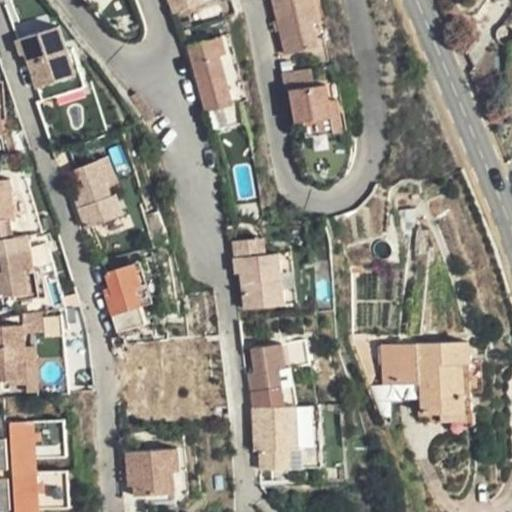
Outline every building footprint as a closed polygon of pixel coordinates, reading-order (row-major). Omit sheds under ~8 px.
[(163,0),(167,8),(190,0),(163,0)] [(313,19),(308,0),(268,0),(280,52),(311,45),(306,21),(313,19)] [(317,0),(308,0),(313,19),(306,21),(311,45),(327,42),(317,0)] [(50,22),(8,36),(13,52),(19,50),(31,84),(68,71),(58,44),(50,22)] [(216,34),(210,36),(213,50),(220,48),(216,34)] [(196,94),(224,87),(213,50),(210,36),(189,41),(192,55),(185,57),(196,94)] [(181,43),(185,57),(192,55),(189,41),(181,43)] [(67,42),(58,44),(68,71),(76,68),(67,42)] [(316,65),(280,71),(283,86),(319,80),(316,65)] [(76,68),(68,71),(31,84),(35,97),(81,81),(76,68)] [(332,78),(319,80),(328,130),(341,129),(332,78)] [(300,135),(328,130),(319,80),(283,86),(290,119),(296,118),(300,135)] [(228,103),(224,87),(196,94),(200,110),(228,103)] [(103,153),(91,158),(111,215),(118,213),(111,190),(115,188),(103,153)] [(111,215),(91,158),(64,168),(74,196),(76,202),(72,203),(80,226),(111,215)] [(0,215),(5,215),(12,213),(6,175),(0,175),(0,215)] [(8,234),(0,234),(0,293),(26,289),(22,264),(29,263),(25,231),(8,234)] [(262,235),(236,239),(237,254),(264,252),(262,235)] [(264,252),(237,254),(231,255),(233,270),(239,270),(243,306),(281,302),(275,250),(264,252)] [(137,259),(131,262),(144,299),(151,297),(137,259)] [(144,299),(131,262),(101,272),(106,284),(109,292),(103,293),(116,329),(143,320),(136,301),(144,299)] [(100,286),(103,293),(109,292),(106,284),(100,286)] [(0,381),(25,380),(22,346),(20,324),(0,325),(0,381)] [(277,385),(279,384),(276,366),(282,365),(279,341),(279,338),(248,342),(252,369),(246,370),(248,389),(277,385)] [(285,340),(279,341),(282,365),(276,366),(279,384),(290,383),(285,340)] [(422,413),(439,412),(464,411),(462,363),(470,362),(469,340),(396,344),(397,389),(421,388),(422,413)] [(36,345),(22,346),(25,380),(37,380),(36,345)] [(277,385),(248,389),(252,405),(279,404),(277,385)] [(290,448),(297,447),(293,403),(279,404),(252,405),(253,428),(258,428),(260,449),(261,469),(291,468),(290,448)] [(465,421),(464,411),(439,412),(440,422),(465,421)] [(9,421),(12,471),(36,470),(34,455),(64,453),(61,418),(9,421)] [(123,452),(124,468),(130,468),(131,485),(132,495),(173,492),(170,469),(178,468),(176,446),(123,452)] [(302,447),(297,447),(290,448),(291,468),(303,467),(302,447)] [(36,470),(12,471),(15,511),(38,511),(38,508),(68,505),(65,468),(36,470)] [(7,479),(0,479),(0,510),(9,510),(7,479)]
